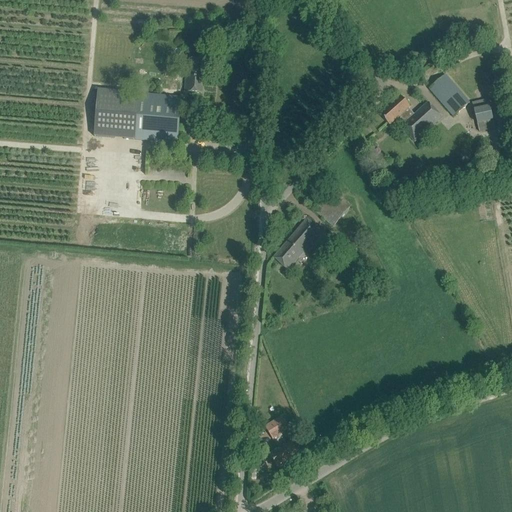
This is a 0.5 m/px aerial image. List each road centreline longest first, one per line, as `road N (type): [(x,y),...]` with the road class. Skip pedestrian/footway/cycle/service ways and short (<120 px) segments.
road 1 (unclassified): [(240,511),(260,223)]
road 2 (unclassified): [(260,223),(374,101),(375,77),(315,0)]
road 3 (unclassified): [(511,385),(397,426),(256,511)]
road 4 (unclassified): [(260,223),(262,0)]
